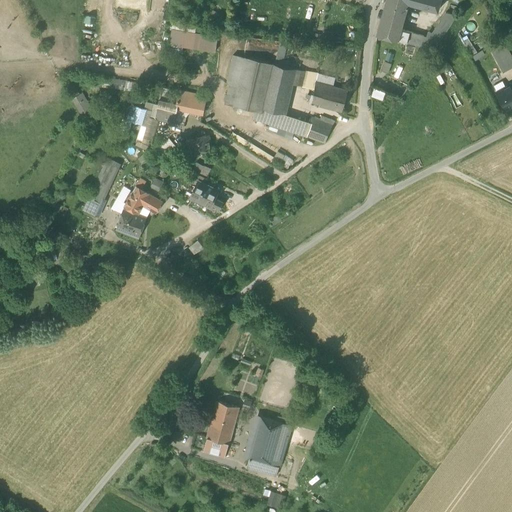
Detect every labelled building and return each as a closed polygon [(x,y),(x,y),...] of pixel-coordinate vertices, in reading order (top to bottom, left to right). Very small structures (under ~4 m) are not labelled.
[(386,0),(377,34),(398,40),(401,29),(406,11),(409,11),(411,6),(408,5),(409,3),(434,10),(436,0),(386,0)] [(223,15),(212,10),(207,20),(218,25),(223,15)] [(398,40),(434,50),(444,34),(456,16),(446,13),(431,34),(428,32),(428,34),(426,38),(424,36),(401,29),(398,40)] [(173,22),(172,28),(195,32),(196,25),(173,22)] [(195,32),(172,28),(169,43),(215,50),(217,35),(195,32)] [(288,43),(280,41),(275,59),(283,61),(288,43)] [(491,51),(496,60),(510,53),(505,44),(491,51)] [(496,60),(503,73),(511,67),(511,56),(510,53),(496,60)] [(226,84),(229,84),(238,86),(245,57),(233,54),(226,84)] [(263,112),(264,109),(274,64),(245,57),(238,86),(233,105),(255,110),(263,112)] [(392,64),(384,61),(380,71),(388,74),(392,64)] [(295,69),(274,64),(264,109),(284,113),(291,84),(295,69)] [(318,74),(295,69),(291,84),(314,89),(315,82),(316,82),(318,74)] [(332,86),(333,86),(335,78),(318,74),(316,82),(332,86)] [(98,86),(109,87),(110,78),(99,76),(98,86)] [(109,87),(124,89),(125,79),(110,78),(109,87)] [(134,80),(125,79),(124,89),(129,90),(129,93),(132,93),(134,80)] [(332,86),(316,82),(315,82),(314,89),(312,102),(320,104),(319,106),(327,108),(332,86)] [(511,83),(497,92),(507,110),(511,107),(511,83)] [(68,87),(74,97),(80,94),(74,84),(68,87)] [(225,103),(233,105),(238,86),(229,84),(225,103)] [(327,108),(342,112),(348,90),(333,86),(332,86),(327,108)] [(386,92),(374,87),(371,96),(382,101),(386,92)] [(83,92),(80,94),(74,97),(72,98),(83,116),(93,110),(83,92)] [(181,92),(179,101),(177,108),(189,111),(189,110),(202,113),(206,97),(181,92)] [(157,107),(165,108),(167,101),(173,103),(174,102),(159,99),(158,104),(157,107)] [(176,112),(177,108),(179,101),(174,100),(174,102),(173,103),(167,101),(165,108),(165,110),(176,112)] [(157,107),(158,104),(146,101),(145,108),(146,109),(141,125),(137,140),(149,143),(150,139),(142,137),(148,116),(155,118),(157,107)] [(131,122),(141,125),(146,109),(145,108),(136,106),(131,122)] [(165,108),(157,107),(155,118),(148,116),(142,137),(150,139),(154,141),(160,120),(169,123),(169,126),(183,129),(186,116),(176,114),(176,112),(165,110),(165,108)] [(279,128),(284,113),(264,109),(263,112),(260,122),(279,128)] [(260,122),(263,112),(255,110),(253,119),(260,122)] [(294,133),(307,137),(312,123),(284,113),(279,128),(294,133)] [(314,117),(312,123),(307,137),(325,143),(333,125),(335,121),(321,116),(320,119),(314,117)] [(209,135),(198,138),(202,152),(212,149),(209,135)] [(169,137),(152,152),(164,158),(177,147),(169,137)] [(190,156),(202,152),(198,138),(186,141),(190,156)] [(215,161),(222,165),(228,154),(221,150),(215,161)] [(232,157),(228,154),(222,165),(226,168),(232,157)] [(105,161),(113,165),(116,160),(108,155),(105,161)] [(105,161),(91,193),(105,199),(119,168),(113,165),(105,161)] [(193,169),(201,172),(204,166),(196,163),(193,169)] [(198,181),(204,184),(206,178),(195,173),(192,179),(198,182),(198,181)] [(155,178),(152,188),(160,191),(163,181),(155,178)] [(139,180),(136,186),(141,189),(145,183),(139,180)] [(210,207),(211,206),(215,198),(218,191),(204,184),(198,181),(198,182),(190,198),(210,207)] [(118,198),(124,201),(131,190),(124,186),(118,198)] [(149,194),(141,189),(136,186),(124,205),(131,210),(131,212),(137,214),(142,206),(149,194)] [(107,200),(105,199),(91,193),(84,209),(99,217),(107,200)] [(163,202),(149,194),(142,206),(157,214),(163,202)] [(223,201),(215,198),(211,206),(219,210),(223,201)] [(116,230),(139,238),(147,218),(137,214),(131,212),(123,209),(116,230)] [(308,388),(314,390),(318,380),(312,377),(308,388)] [(207,439),(229,445),(239,407),(217,401),(207,439)] [(243,456),(249,458),(261,417),(255,415),(243,456)] [(261,417),(249,458),(271,464),(283,423),(277,421),(261,417)] [(283,423),(271,464),(279,467),(291,425),(283,423)] [(203,452),(225,458),(229,445),(207,439),(203,452)] [(269,474),(271,464),(249,458),(246,468),(269,474)] [(276,476),(279,467),(271,464),(269,474),(276,476)] [(267,504),(274,506),(278,493),(271,491),(267,504)]
